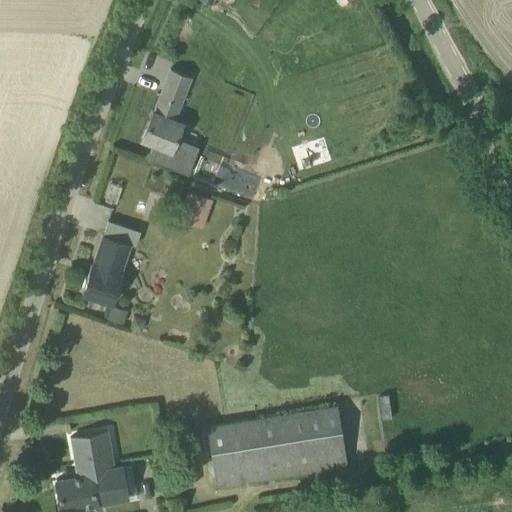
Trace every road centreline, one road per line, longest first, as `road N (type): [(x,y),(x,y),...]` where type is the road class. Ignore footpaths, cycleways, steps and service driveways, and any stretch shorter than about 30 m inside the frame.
road 1 (unclassified): [(0,411),(106,86),(143,0)]
road 2 (unclassified): [(511,178),(417,0)]
